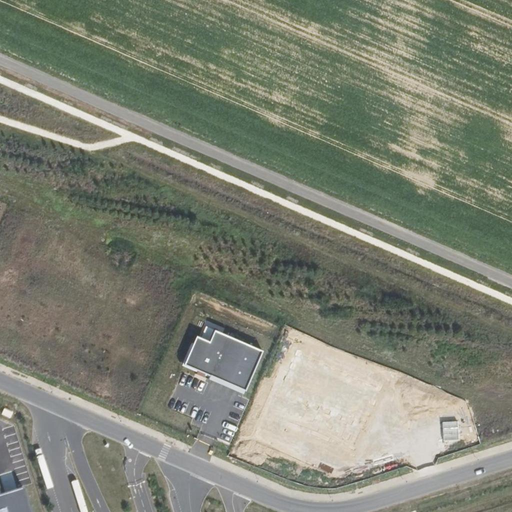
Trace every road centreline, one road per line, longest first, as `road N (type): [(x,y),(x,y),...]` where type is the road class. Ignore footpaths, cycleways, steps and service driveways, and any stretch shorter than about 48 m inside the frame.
road 1 (tertiary): [(0,60),(511,282)]
road 2 (tertiary): [(0,379),(318,511)]
road 3 (tertiary): [(342,511),(511,458)]
